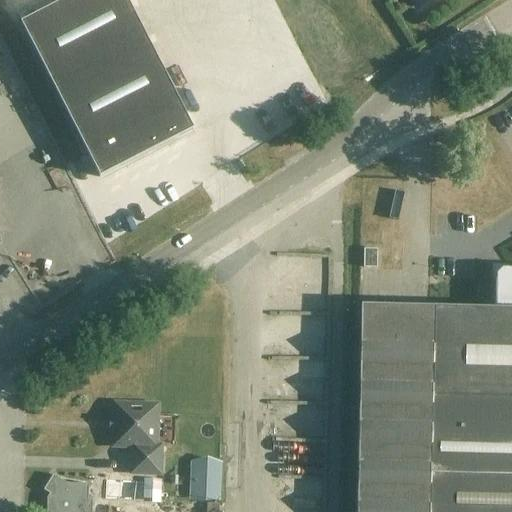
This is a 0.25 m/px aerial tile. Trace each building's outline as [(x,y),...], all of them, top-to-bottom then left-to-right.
[(128,0),(34,0),(14,11),(99,164),(191,112),(128,0)] [(412,0),(419,9),(433,0),(412,0)] [(89,183),(76,157),(60,164),(73,191),(89,183)] [(376,252),(363,252),(363,270),(376,270),(376,252)] [(511,511),(511,269),(503,269),(496,276),(495,310),(433,309),(360,307),(354,511),(511,511)] [(152,411),(117,409),(113,412),(112,451),(131,452),(129,478),(157,479),(158,452),(153,452),(155,414),(152,411)] [(284,468),(284,498),(321,499),(321,468),(284,468)] [(192,482),(191,502),(222,502),(223,476),(207,475),(207,483),(192,482)] [(64,487),(51,479),(41,494),(52,501),(50,504),(49,511),(88,511),(89,504),(85,504),(86,488),(64,487)]
